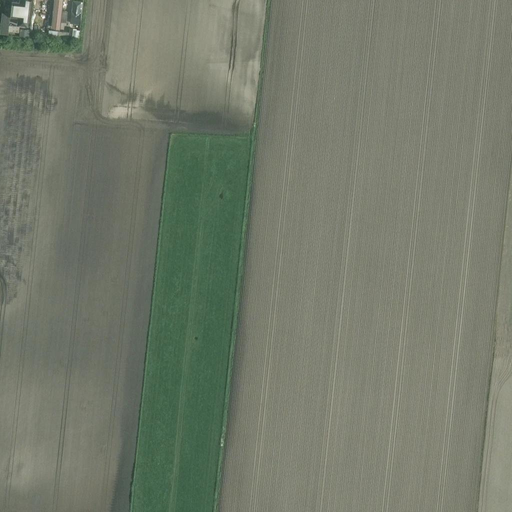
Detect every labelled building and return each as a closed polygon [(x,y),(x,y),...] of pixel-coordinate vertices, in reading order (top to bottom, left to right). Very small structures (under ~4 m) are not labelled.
[(12,3),(10,17),(18,18),(17,24),(27,25),(30,0),(19,0),(19,4),(12,3)] [(54,0),(51,27),(60,28),(60,21),(65,22),(67,11),(62,10),(62,0),(54,0)] [(72,1),(70,23),(79,24),(81,2),(72,1)] [(20,29),(19,37),(28,37),(29,30),(20,29)] [(49,30),(48,36),(57,37),(75,39),(76,30),(69,29),(69,32),(49,30)]
